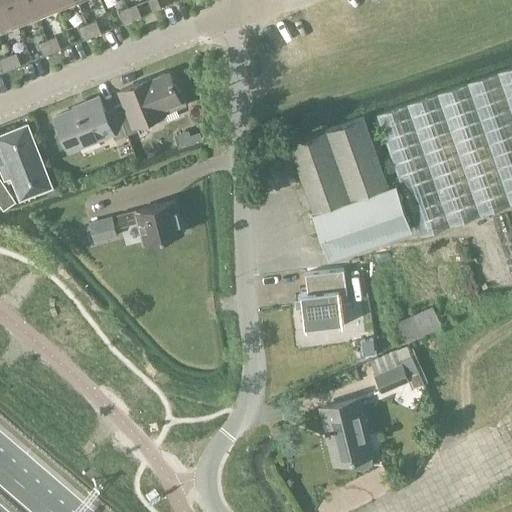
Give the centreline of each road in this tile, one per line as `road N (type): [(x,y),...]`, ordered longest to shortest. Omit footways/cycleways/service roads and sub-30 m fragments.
road 1 (residential): [(238,428),(253,395),(256,344),(237,14)]
road 2 (residential): [(237,14),(0,109)]
